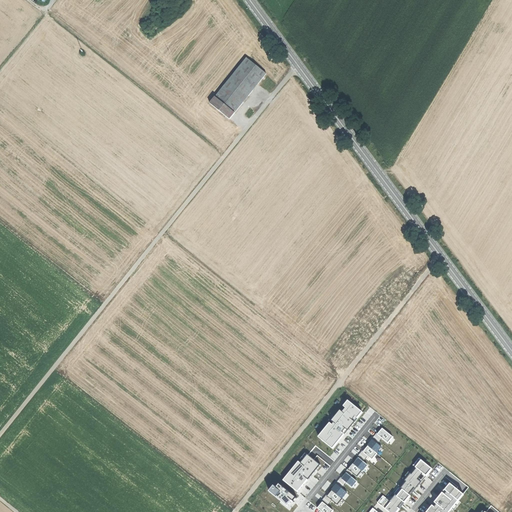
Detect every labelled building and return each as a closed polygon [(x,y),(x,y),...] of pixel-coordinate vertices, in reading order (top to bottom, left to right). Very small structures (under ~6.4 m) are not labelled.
[(212,103),(232,119),(269,73),(249,57),(212,103)] [(362,411),(348,400),(345,404),(347,406),(343,411),(341,409),(333,420),(335,421),(332,424),(330,423),(319,436),(334,448),(338,443),(363,412),(362,411)] [(388,443),(393,437),(383,428),(378,434),(382,438),(388,443)] [(378,443),(382,438),(378,434),(377,433),(372,439),(373,439),(378,443)] [(373,439),(367,446),(377,453),(382,447),(378,443),(373,439)] [(372,459),(377,453),(367,446),(363,451),(368,456),(372,459)] [(358,458),(363,462),(368,456),(363,451),(362,451),(357,457),(358,458)] [(308,480),(320,465),(311,458),(308,455),(305,453),(283,481),(298,492),(308,479),(308,480)] [(358,458),(353,464),(362,471),(367,465),(363,462),(358,458)] [(383,496),(377,503),(388,511),(397,511),(399,509),(398,508),(403,502),(404,503),(410,496),(408,494),(414,488),(415,489),(421,482),(420,481),(425,475),(426,476),(432,469),(421,460),(419,458),(413,465),(415,467),(416,468),(411,474),(410,473),(405,480),(403,478),(402,479),(403,479),(397,486),(399,487),(394,493),(392,492),(387,499),(383,496)] [(358,477),(362,471),(353,464),(349,469),(354,473),(358,477)] [(352,487),(357,481),(351,476),(347,473),(342,479),(346,482),(352,487)] [(336,484),(341,488),(346,482),(342,479),(340,477),(335,483),(336,484)] [(274,486),(270,492),(281,501),(288,506),(293,500),(294,501),(297,498),(280,484),(276,488),(274,486)] [(336,484),(331,490),(342,499),(347,493),(341,488),(336,484)] [(442,493),(426,511),(449,511),(463,494),(460,492),(450,484),(445,490),(447,492),(445,495),(442,493)] [(338,505),(342,499),(331,490),(327,496),(332,500),(338,505)] [(327,506),(332,500),(327,496),(326,496),(322,501),(323,502),(327,506)] [(323,502),(318,508),(322,511),(331,511),(333,510),(327,506),(323,502)]
